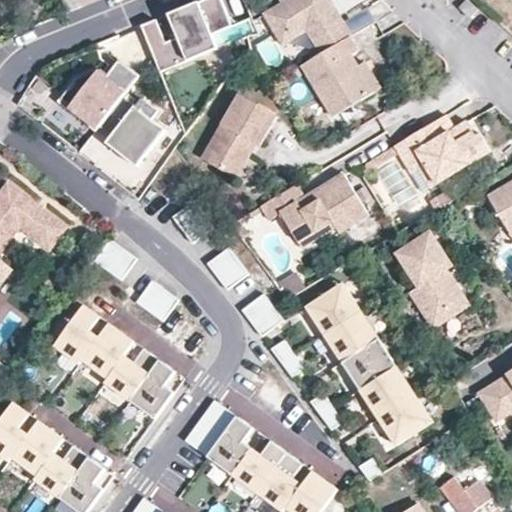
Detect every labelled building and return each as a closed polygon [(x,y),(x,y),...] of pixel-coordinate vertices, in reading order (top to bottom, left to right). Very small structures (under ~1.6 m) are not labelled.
[(157,20),(142,26),(161,72),(218,49),(212,35),(232,27),(221,0),(207,0),(169,15),(178,38),(166,43),(157,20)] [(306,30),(320,53),(344,39),(348,36),(326,0),(284,0),(262,14),(278,41),(303,26),(306,30)] [(346,12),(350,28),(372,23),(368,7),(346,12)] [(303,26),(278,41),(281,45),(306,30),(303,26)] [(320,53),(297,67),(327,118),(368,93),(352,67),(345,56),(352,51),(344,39),(320,53)] [(75,80),(57,102),(95,131),(100,125),(122,97),(139,76),(121,62),(118,62),(105,78),(96,71),(75,80)] [(352,67),(368,93),(375,89),(359,63),(352,67)] [(122,97),(100,125),(113,135),(107,143),(137,167),(166,130),(151,119),(157,111),(142,99),(135,107),(122,97)] [(277,118),(239,97),(203,162),(231,178),(251,143),(256,147),(260,149),(277,118)] [(445,114),(394,146),(408,167),(421,159),(437,184),(491,149),(480,132),(470,138),(461,124),(454,128),(445,114)] [(467,120),(461,124),(470,138),(476,135),(467,120)] [(237,181),(256,147),(251,143),(231,178),(237,181)] [(421,159),(408,167),(411,174),(419,169),(430,188),(437,184),(421,159)] [(283,213),(302,242),(336,221),(340,227),(339,227),(343,233),(372,215),(346,173),(329,184),(332,190),(322,197),(318,191),(307,197),(299,185),(263,207),(272,220),(283,213)] [(9,182),(0,193),(0,255),(12,240),(21,228),(43,245),(51,251),(68,228),(44,209),(38,205),(9,182)] [(511,182),(489,197),(510,234),(511,232),(511,182)] [(329,184),(318,191),(322,197),(332,190),(329,184)] [(41,201),(38,205),(44,209),(47,205),(41,201)] [(184,232),(205,216),(196,202),(174,218),(184,232)] [(205,216),(184,232),(194,245),(215,229),(205,216)] [(336,221),(302,242),(306,249),(339,227),(340,227),(336,221)] [(21,228),(12,240),(33,257),(43,245),(21,228)] [(453,267),(431,233),(397,255),(419,289),(411,294),(434,329),(470,306),(454,281),(450,284),(443,274),(447,271),(453,267)] [(109,272),(125,250),(111,240),(95,262),(109,272)] [(219,278),(240,262),(230,249),(209,265),(219,278)] [(123,282),(138,260),(125,250),(109,272),(123,282)] [(0,259),(0,282),(11,268),(0,259)] [(228,292),(250,275),(240,262),(219,278),(228,292)] [(454,281),(447,271),(443,274),(450,284),(454,281)] [(151,313),(167,292),(153,282),(142,296),(138,304),(151,313)] [(345,285),(309,309),(326,336),(363,312),(345,285)] [(164,323),(180,301),(167,292),(151,313),(164,323)] [(275,308),(265,296),(244,311),(253,325),(275,308)] [(102,318),(86,307),(56,347),(81,365),(84,362),(100,339),(92,332),(102,318)] [(284,321),(275,308),(253,325),(262,337),(263,337),(284,321)] [(381,340),(363,312),(326,336),(344,364),(381,340)] [(84,362),(109,380),(125,358),(131,350),(122,344),(127,337),(110,325),(100,339),(84,362)] [(127,337),(122,344),(131,350),(136,343),(127,337)] [(399,368),(381,340),(344,364),(362,392),(399,368)] [(295,356),(285,342),(272,350),(283,364),(295,356)] [(109,380),(106,384),(131,402),(161,362),(145,350),(135,364),(125,358),(109,380)] [(305,371),(295,356),(283,364),(293,378),(305,371)] [(161,362),(131,402),(157,420),(176,394),(166,387),(177,373),(161,362)] [(416,396),(399,368),(362,392),(380,419),(416,396)] [(511,372),(479,393),(497,422),(511,413),(511,412),(511,372)] [(323,417),(335,409),(325,394),(312,404),(323,417)] [(435,424),(416,396),(380,419),(399,448),(435,424)] [(238,418),(216,402),(206,415),(228,432),(238,418)] [(31,416),(15,404),(0,424),(0,455),(11,463),(13,459),(30,436),(21,430),(31,416)] [(344,424),(335,409),(323,417),(333,432),(344,424)] [(219,444),(228,432),(206,415),(196,429),(219,444)] [(219,444),(209,458),(234,477),(253,450),(244,444),(254,430),(238,418),(228,432),(219,444)] [(40,422),(30,436),(13,459),(39,477),(55,454),(60,448),(51,441),(56,434),(40,422)] [(219,444),(196,429),(186,442),(209,458),(219,444)] [(65,440),(56,434),(51,441),(60,448),(65,440)] [(253,450),(234,477),(259,495),(289,454),(273,443),(262,457),(253,450)] [(90,459),(75,447),(65,462),(55,454),(39,477),(36,481),(61,499),(90,459)] [(304,466),(289,454),(259,495),(282,511),(285,511),(287,509),(304,486),(295,480),(304,466)] [(106,470),(90,459),(61,499),(78,511),(90,511),(105,491),(96,484),(106,470)] [(382,474),(373,459),(360,467),(370,482),(382,474)] [(500,511),(466,468),(440,488),(458,511),(500,511)] [(314,472),(309,480),(317,486),(322,479),(314,472)] [(304,486),(287,509),(290,511),(323,511),(339,491),(322,479),(317,486),(309,480),(304,486)] [(163,511),(145,499),(135,511),(163,511)]
